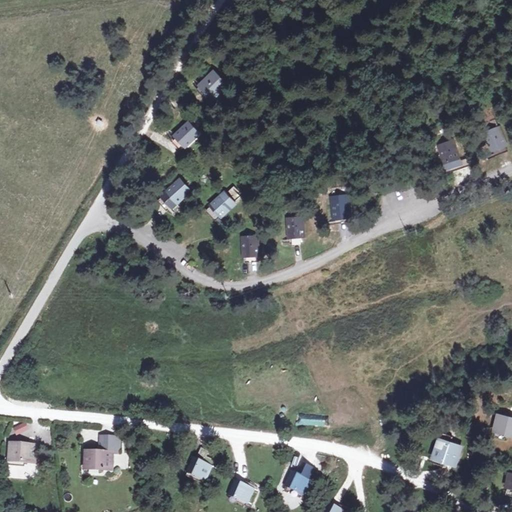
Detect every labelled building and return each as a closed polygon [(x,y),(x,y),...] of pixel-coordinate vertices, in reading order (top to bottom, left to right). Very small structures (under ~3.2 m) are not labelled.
[(216,74),(201,87),(210,99),(225,85),(216,74)] [(194,125),(177,139),(185,148),(202,134),(194,125)] [(489,133),(498,154),(510,148),(501,128),(489,133)] [(431,155),(438,176),(451,171),(442,150),(431,155)] [(184,181),(167,194),(176,205),(193,191),(184,181)] [(228,193),(213,206),(220,216),(236,203),(228,193)] [(333,196),(336,218),(349,216),(346,194),(333,196)] [(292,217),(294,240),(307,239),(305,216),(292,217)] [(201,222),(197,226),(205,235),(209,231),(201,222)] [(247,237),(248,258),(262,258),(260,237),(247,237)] [(511,420),(500,417),(495,431),(511,436),(511,420)] [(12,428),(15,436),(29,431),(26,423),(12,428)] [(102,454),(90,454),(86,454),(86,471),(91,471),(90,476),(107,475),(106,470),(114,470),(114,453),(120,453),(120,438),(102,438),(102,454)] [(440,440),(432,457),(455,467),(463,451),(440,440)] [(11,446),(11,463),(34,463),(34,446),(11,446)] [(193,462),(188,477),(203,484),(210,469),(193,462)] [(294,475),(288,490),(302,496),(308,482),(294,475)] [(238,485),(232,498),(248,506),(253,492),(238,485)]
